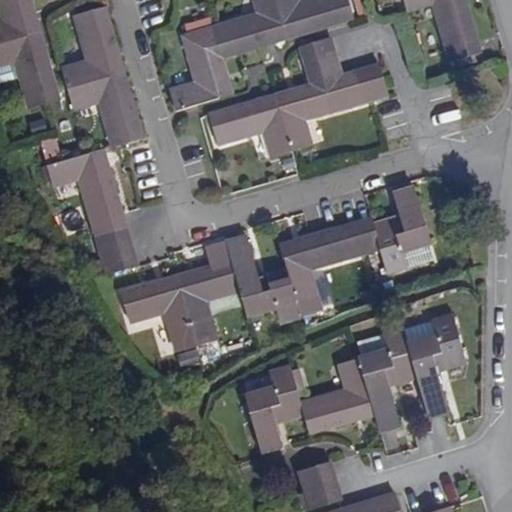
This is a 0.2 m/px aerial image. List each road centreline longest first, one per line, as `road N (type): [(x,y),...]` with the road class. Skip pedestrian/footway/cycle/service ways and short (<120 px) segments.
road 1 (residential): [(411,147),(175,213),(130,0)]
road 2 (residential): [(510,442),(511,244)]
road 3 (residential): [(510,442),(366,471)]
road 4 (residential): [(411,147),(380,42),(352,53)]
